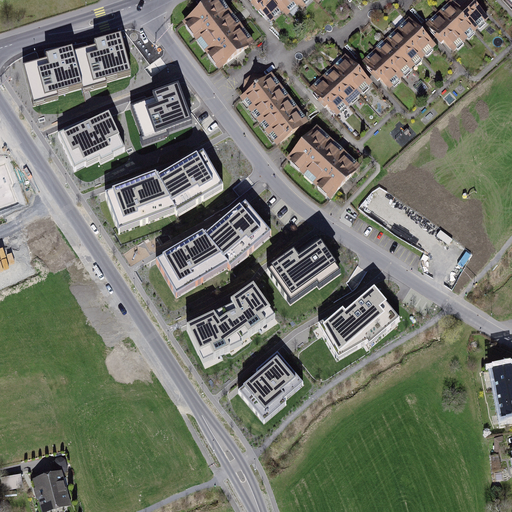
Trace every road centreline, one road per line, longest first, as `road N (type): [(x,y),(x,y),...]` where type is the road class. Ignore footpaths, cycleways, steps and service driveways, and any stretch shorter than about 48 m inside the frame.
road 1 (residential): [(507,340),(311,221),(267,178),(139,4)]
road 2 (residential): [(0,108),(251,511)]
road 3 (residential): [(139,4),(0,47)]
